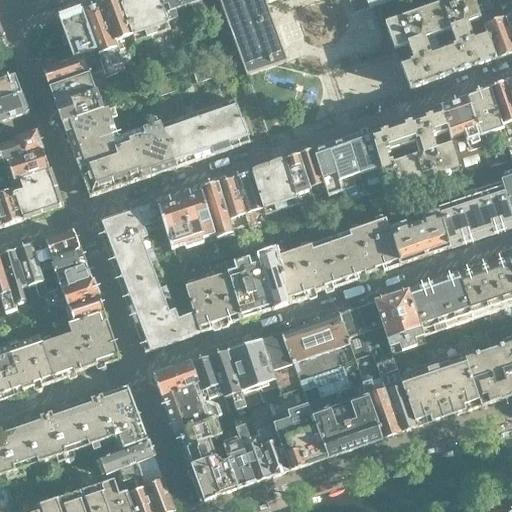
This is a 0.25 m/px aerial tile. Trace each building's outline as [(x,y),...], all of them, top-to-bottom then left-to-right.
[(131,37),(118,0),(101,6),(117,54),(127,50),(123,40),(131,37)] [(167,24),(159,0),(118,0),(131,37),(133,44),(170,31),(167,24)] [(182,9),(178,0),(159,0),(167,24),(177,21),(174,12),(182,9)] [(203,12),(198,0),(178,0),(182,9),(190,7),(193,15),(203,12)] [(265,5),(278,0),(217,0),(246,77),(286,63),(265,5)] [(368,9),(365,0),(348,0),(353,14),(368,9)] [(365,0),(368,9),(369,9),(373,8),(394,0),(365,0)] [(467,37),(465,30),(468,28),(467,25),(480,20),(472,0),(456,0),(427,10),(437,35),(450,31),(455,46),(443,50),(452,76),(495,61),(485,35),(473,39),(471,36),(467,37)] [(511,0),(472,0),(480,20),(483,27),(503,20),(511,15),(511,9),(511,6),(511,5),(511,0)] [(117,54),(101,6),(82,13),(96,51),(98,56),(106,53),(111,68),(121,65),(117,54)] [(425,52),(422,45),(426,44),(424,40),(437,35),(427,10),(385,25),(394,50),(408,45),(414,60),(400,65),(409,91),(452,76),(443,50),(430,55),(428,51),(425,52)] [(96,51),(82,13),(59,21),(73,60),(96,51)] [(511,16),(503,20),(511,42),(511,16)] [(511,54),(511,42),(508,32),(503,20),(483,27),(485,35),(495,61),(511,54)] [(89,74),(85,64),(99,59),(98,56),(96,51),(73,60),(42,71),(48,88),(89,74)] [(173,76),(169,65),(162,68),(166,79),(173,76)] [(166,79),(162,68),(154,70),(158,81),(166,79)] [(216,82),(212,71),(205,74),(209,85),(216,82)] [(96,92),(90,74),(89,74),(48,88),(55,106),(96,92)] [(209,85),(205,74),(197,76),(201,88),(209,85)] [(148,88),(144,75),(127,81),(131,94),(148,88)] [(0,103),(22,96),(15,77),(0,82),(0,103)] [(131,94),(127,81),(108,87),(113,100),(131,94)] [(179,95),(176,84),(168,86),(172,97),(179,95)] [(511,138),(511,104),(506,85),(489,91),(502,131),(505,141),(511,138)] [(172,97),(168,86),(160,89),(164,100),(172,97)] [(115,107),(113,100),(108,87),(96,92),(55,106),(62,126),(108,110),(115,107)] [(502,131),(489,91),(468,99),(480,139),(502,131)] [(24,116),(27,111),(22,96),(0,103),(0,124),(24,116)] [(480,139),(468,99),(440,109),(448,132),(452,145),(460,169),(461,174),(488,165),(480,139)] [(249,144),(237,110),(234,101),(207,110),(198,114),(213,157),(249,144)] [(437,150),(432,138),(448,132),(440,109),(393,124),(401,148),(416,143),(417,146),(421,145),(423,151),(419,152),(421,156),(406,161),(414,185),(460,169),(452,145),(437,150)] [(176,170),(161,126),(161,124),(119,139),(108,110),(62,126),(89,200),(176,170)] [(213,157),(198,114),(161,126),(176,170),(213,157)] [(414,185),(406,161),(394,165),(393,161),(389,162),(387,156),(391,155),(390,152),(401,148),(393,124),(369,132),(388,188),(390,193),(414,185)] [(388,188),(369,132),(299,157),(310,190),(316,188),(318,194),(332,189),(330,183),(337,181),(338,183),(349,179),(353,188),(341,192),(345,203),(388,188)] [(0,167),(4,166),(42,152),(36,134),(0,146),(0,154),(3,165),(0,165),(0,167)] [(505,163),(500,149),(486,153),(490,168),(505,163)] [(0,188),(10,185),(49,172),(42,152),(4,166),(0,167),(0,188)] [(310,190),(299,157),(286,161),(297,195),(302,193),(306,204),(300,206),(303,215),(313,211),(310,201),(314,199),(310,190)] [(297,195),(286,161),(251,174),(265,219),(300,206),(297,195)] [(62,208),(49,172),(10,185),(13,191),(23,222),(45,214),(62,208)] [(265,219),(251,174),(234,180),(249,226),(250,228),(266,222),(265,219)] [(511,178),(499,182),(499,183),(511,221),(511,178)] [(249,226),(234,180),(218,185),(229,221),(238,219),(241,229),(249,226)] [(511,229),(511,221),(499,183),(461,196),(462,201),(436,210),(439,218),(450,250),(511,229)] [(229,221),(218,185),(201,191),(214,231),(231,226),(229,221)] [(23,222),(13,191),(0,195),(0,219),(3,228),(23,222)] [(214,231),(201,191),(180,198),(195,243),(215,236),(214,231)] [(195,243),(180,198),(158,205),(165,224),(173,250),(195,243)] [(179,321),(145,231),(165,224),(158,205),(96,226),(102,241),(144,355),(199,335),(194,316),(179,321)] [(450,250),(439,218),(390,234),(390,235),(400,267),(450,250)] [(400,267),(390,235),(390,234),(386,221),(329,240),(346,286),(359,282),(357,277),(363,275),(364,277),(376,273),(375,271),(381,268),(383,273),(400,267)] [(79,250),(74,236),(73,233),(69,235),(66,236),(65,232),(45,239),(46,242),(52,259),(79,250)] [(346,286),(329,240),(274,260),(273,260),(289,306),(308,299),(307,295),(313,292),(314,295),(325,291),(324,288),(331,286),(332,291),(346,286)] [(55,266),(52,259),(46,242),(31,247),(39,271),(55,266)] [(48,297),(42,281),(40,274),(39,271),(31,247),(15,252),(27,288),(35,286),(40,299),(45,298),(48,297)] [(85,266),(79,250),(52,259),(55,266),(56,269),(40,274),(42,281),(85,266)] [(27,288),(15,252),(0,257),(0,261),(16,307),(27,303),(22,290),(27,288)] [(289,306),(273,260),(274,260),(273,258),(256,263),(257,266),(272,311),(289,306)] [(511,306),(511,273),(507,258),(408,292),(408,293),(423,338),(511,306)] [(272,311),(257,266),(250,268),(247,259),(238,262),(257,316),(272,311)] [(16,307),(0,261),(0,297),(2,297),(2,303),(7,315),(17,311),(16,307)] [(257,316),(238,262),(230,264),(233,274),(226,276),(241,321),(257,316)] [(92,282),(85,266),(42,281),(48,297),(92,282)] [(241,321),(226,276),(226,275),(185,289),(194,316),(199,335),(200,335),(241,321)] [(98,297),(92,282),(48,297),(45,298),(48,306),(65,300),(68,308),(98,297)] [(423,338),(408,293),(374,304),(381,326),(383,329),(391,355),(392,355),(425,344),(423,338)] [(104,313),(98,297),(68,308),(71,315),(58,320),(61,327),(68,326),(104,314),(104,313)] [(416,430),(401,382),(392,355),(391,355),(383,329),(376,331),(375,328),(381,326),(374,304),(374,303),(356,310),(356,311),(364,332),(370,330),(371,333),(365,335),(400,436),(416,430)] [(400,436),(365,335),(364,332),(356,311),(339,317),(347,338),(346,338),(349,344),(382,442),(400,436)] [(119,358),(104,314),(68,326),(71,336),(42,346),(54,384),(68,379),(66,374),(73,372),(73,375),(96,367),(95,365),(102,362),(104,367),(117,362),(119,359),(119,358)] [(349,344),(346,338),(347,338),(339,317),(339,316),(280,337),(290,364),(349,344)] [(296,379),(290,364),(280,337),(261,343),(281,397),(288,395),(285,386),(285,385),(285,384),(286,383),(296,379)] [(54,384),(42,346),(40,338),(0,351),(0,402),(17,397),(15,391),(21,389),(22,392),(34,388),(33,385),(39,383),(41,388),(54,384)] [(281,397),(261,343),(227,353),(247,409),(264,403),(281,397)] [(382,442),(349,344),(290,364),(296,379),(307,408),(287,415),(291,425),(274,431),(289,474),(382,442)] [(511,344),(503,348),(503,347),(499,348),(499,349),(479,356),(478,355),(474,356),(475,357),(465,361),(480,408),(511,397),(511,344)] [(247,409),(227,353),(209,359),(222,397),(223,400),(231,397),(237,413),(247,409)] [(480,408),(465,361),(449,366),(447,358),(413,369),(416,377),(401,382),(416,430),(480,408)] [(222,397),(209,359),(191,365),(199,387),(201,393),(205,392),(208,402),(222,397)] [(199,387),(191,365),(153,378),(161,400),(199,387)] [(216,412),(206,407),(201,409),(199,403),(202,395),(201,393),(199,387),(161,400),(174,434),(218,418),(216,412)] [(148,443),(128,391),(124,389),(77,405),(90,443),(116,434),(123,452),(148,443)] [(289,474),(274,431),(264,403),(247,409),(250,418),(253,427),(261,425),(266,440),(258,442),(272,480),(289,474)] [(90,443),(77,405),(25,423),(38,461),(90,443)] [(235,432),(233,424),(229,414),(218,418),(174,434),(180,451),(208,441),(218,438),(235,432)] [(258,442),(253,427),(250,418),(233,424),(235,432),(255,485),(272,480),(258,442)] [(0,473),(38,461),(25,423),(0,431),(0,473)] [(255,485),(235,432),(218,438),(227,462),(237,491),(255,485)] [(207,461),(213,459),(214,458),(208,441),(180,451),(199,504),(220,497),(207,461)] [(135,466),(154,459),(148,443),(123,452),(102,460),(108,476),(120,471),(135,466)] [(237,491),(227,462),(220,464),(213,459),(207,461),(220,497),(237,491)] [(153,511),(143,487),(135,466),(120,471),(124,483),(133,479),(137,491),(128,495),(133,511),(153,511)] [(173,511),(167,494),(161,480),(143,487),(153,511),(173,511)] [(133,511),(128,495),(116,499),(111,484),(71,498),(75,511),(133,511)] [(75,511),(71,498),(36,510),(36,511),(75,511)]
